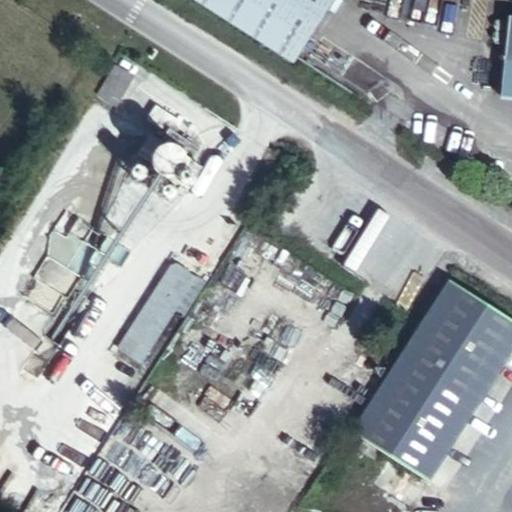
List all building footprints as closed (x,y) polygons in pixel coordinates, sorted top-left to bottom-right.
[(325,0),(187,0),(287,62),(325,0)] [(511,93),(511,11),(504,11),(497,92),(511,93)] [(125,80),(107,69),(90,97),(108,107),(125,80)] [(165,137),(174,124),(148,109),(140,122),(165,137)] [(160,147),(164,138),(155,133),(137,162),(152,170),(151,174),(163,181),(165,178),(183,188),(195,168),(176,157),(160,147)] [(176,157),(184,144),(167,134),(165,137),(164,138),(160,147),(176,157)] [(252,186),(236,175),(224,194),(241,204),(252,186)] [(164,312),(176,320),(192,293),(164,275),(147,301),(146,301),(105,366),(123,377),(160,320),(164,312)] [(511,337),(511,317),(445,275),(405,338),(348,427),(423,476),(478,390),(511,337)] [(172,326),(176,320),(164,312),(160,320),(172,326)]
